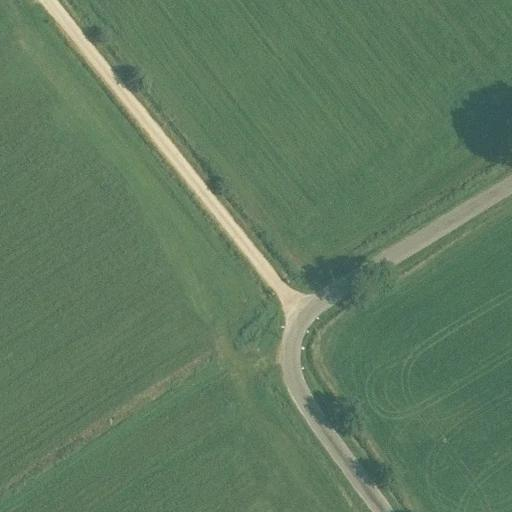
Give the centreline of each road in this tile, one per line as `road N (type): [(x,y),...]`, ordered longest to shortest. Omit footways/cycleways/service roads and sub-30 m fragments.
road 1 (unclassified): [(385,511),(299,396),(292,335),(316,303),(511,185)]
road 2 (track): [(303,314),(47,0)]
